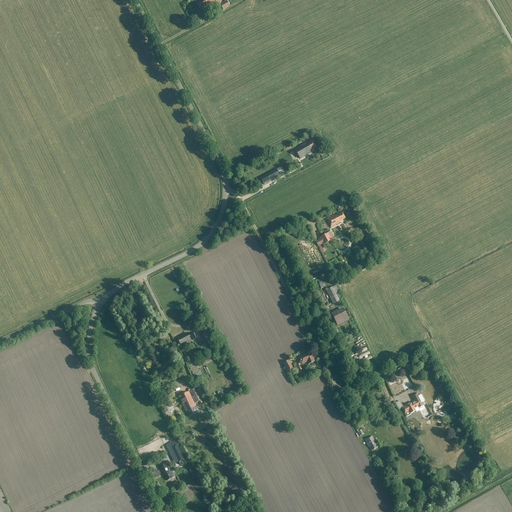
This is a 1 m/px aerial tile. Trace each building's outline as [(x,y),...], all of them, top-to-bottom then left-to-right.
[(201,0),(196,3),(200,10),(209,5),(214,3),(212,0),(201,0)] [(225,0),(224,1),(225,2),(220,5),(223,10),(229,7),(228,5),(229,4),(226,0),(225,0)] [(316,148),(312,142),(307,144),(307,143),(295,150),(300,159),(314,150),(314,149),(316,148)] [(316,153),(318,157),(327,152),(325,148),(316,153)] [(282,166),(284,169),(295,164),(293,160),(291,161),(292,160),(291,157),(287,159),(289,163),(282,166)] [(263,185),(279,176),(275,170),(260,179),(263,185)] [(345,219),(342,213),(334,217),(334,216),(326,220),(330,228),(341,223),(340,221),(345,219)] [(319,239),(316,241),(315,242),(318,247),(320,245),(322,244),(323,246),(331,241),(327,234),(319,238),(319,239)] [(336,286),(332,288),(338,299),(341,298),(336,286)] [(326,291),(332,305),(339,301),(338,299),(332,288),(326,291)] [(194,315),(198,323),(204,320),(195,303),(193,304),(198,313),(194,315)] [(337,327),(347,322),(348,321),(342,309),(330,315),(337,327)] [(190,344),(188,342),(191,340),(187,333),(182,336),(183,336),(177,339),(180,345),(183,344),(185,347),(190,344)] [(171,360),(172,363),(178,360),(173,348),(170,350),(170,351),(171,351),(173,355),(171,356),(173,360),(171,360)] [(314,362),(313,359),(311,352),(298,358),(301,364),(306,362),(307,365),(314,362)] [(288,361),(285,363),(283,364),(287,372),(292,369),(288,361)] [(297,370),(298,372),(299,372),(299,374),(301,373),(301,371),(303,370),(300,364),(296,366),(294,367),(295,370),(297,370)] [(393,378),(396,376),(394,372),(385,376),(389,384),(395,382),(393,378)] [(408,376),(399,380),(402,389),(411,385),(408,376)] [(173,413),(168,402),(169,402),(164,390),(160,392),(159,390),(161,390),(160,388),(159,388),(157,384),(152,387),(157,397),(159,402),(160,402),(169,422),(173,420),(170,415),(173,413)] [(195,390),(191,392),(193,396),(196,403),(201,400),(198,394),(197,394),(195,390)] [(189,392),(179,397),(186,412),(186,411),(189,416),(198,412),(196,408),(195,408),(194,405),(189,392)] [(405,406),(401,408),(406,417),(410,415),(410,414),(415,412),(416,412),(420,411),(419,409),(423,406),(426,404),(421,395),(418,396),(417,393),(411,396),(414,402),(412,403),(411,403),(405,406)] [(369,448),(371,451),(378,448),(376,443),(375,443),(372,436),(364,440),(369,448)] [(170,448),(177,463),(184,459),(177,445),(170,448)] [(171,473),(167,467),(165,462),(158,466),(161,473),(162,475),(161,475),(162,477),(164,476),(167,482),(172,479),(170,473),(171,473)] [(158,471),(151,474),(153,479),(160,476),(160,475),(158,471)]
